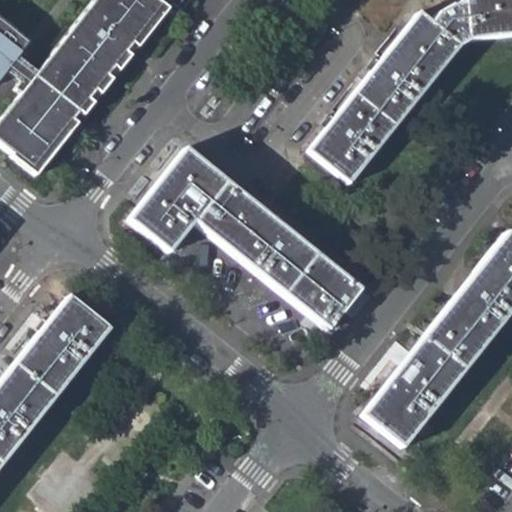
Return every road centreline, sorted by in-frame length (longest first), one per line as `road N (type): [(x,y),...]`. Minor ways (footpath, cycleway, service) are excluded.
road 1 (residential): [(496,170),(295,420)]
road 2 (residential): [(295,420),(59,242)]
road 3 (residential): [(213,146),(242,169),(260,166),(356,46),(354,32),(327,14),(312,20)]
road 4 (residential): [(164,105),(59,242)]
road 5 (residential): [(312,20),(213,146)]
road 6 (residential): [(400,511),(295,420)]
road 7 (residential): [(247,0),(164,105)]
